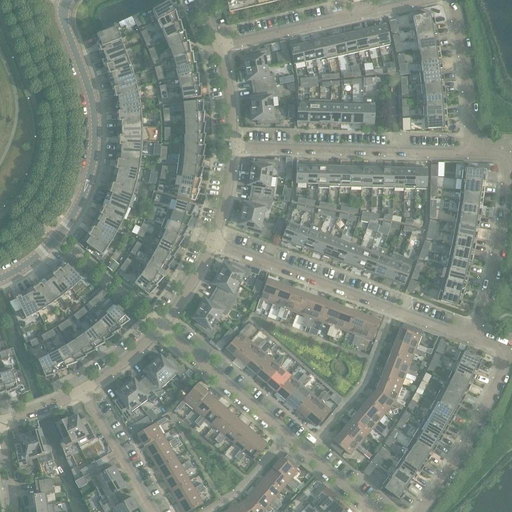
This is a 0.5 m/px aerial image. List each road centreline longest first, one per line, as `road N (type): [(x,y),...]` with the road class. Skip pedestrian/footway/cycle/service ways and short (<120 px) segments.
road 1 (tertiary): [(0,278),(63,228),(91,169),(92,104),(64,3)]
road 2 (residential): [(373,510),(161,327)]
road 3 (residential): [(472,338),(210,242)]
road 4 (residential): [(230,147),(469,153)]
road 5 (residential): [(469,153),(497,153),(507,164),(494,264),(472,338)]
road 6 (residential): [(472,338),(500,348),(504,361),(417,511)]
road 7 (residential): [(219,45),(417,0)]
road 8 (residential): [(448,0),(469,153)]
road 9 (residential): [(153,511),(82,390)]
